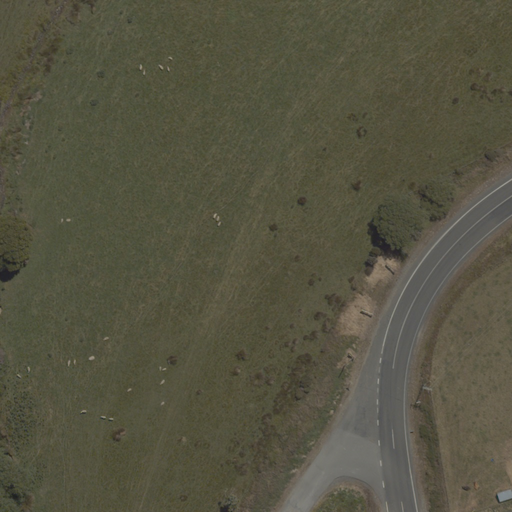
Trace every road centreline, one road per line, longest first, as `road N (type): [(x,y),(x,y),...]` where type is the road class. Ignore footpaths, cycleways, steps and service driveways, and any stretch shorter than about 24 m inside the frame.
road 1 (tertiary): [(511,196),(457,240),(413,302),(400,333),(390,408)]
road 2 (unclassified): [(390,408),(358,429),(297,511)]
